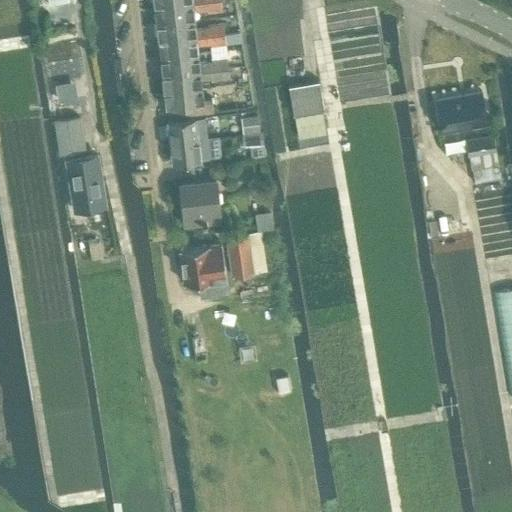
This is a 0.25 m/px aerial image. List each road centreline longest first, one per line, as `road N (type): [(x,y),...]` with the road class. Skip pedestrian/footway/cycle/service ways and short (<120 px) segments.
road 1 (residential): [(169,262),(135,0)]
road 2 (track): [(511,411),(469,186)]
